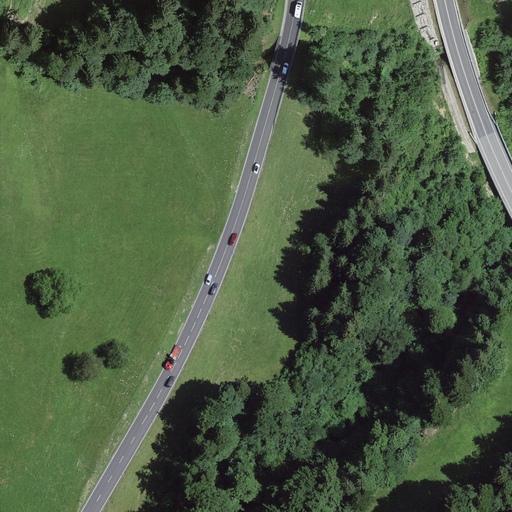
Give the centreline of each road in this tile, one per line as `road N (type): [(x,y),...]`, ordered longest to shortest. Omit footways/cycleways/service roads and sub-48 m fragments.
road 1 (primary): [(296,0),(243,202),(213,281),(91,511)]
road 2 (trunk): [(511,189),(469,90),(443,0)]
